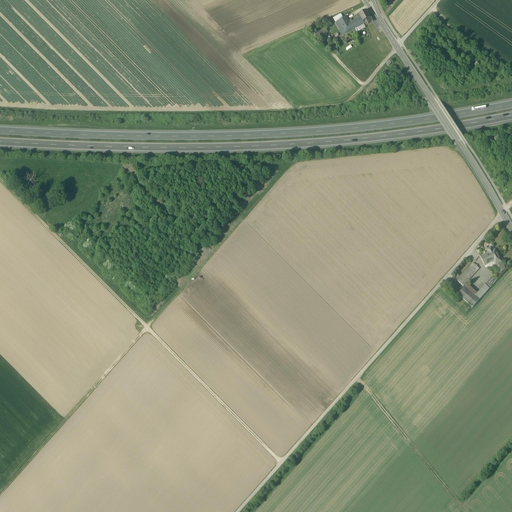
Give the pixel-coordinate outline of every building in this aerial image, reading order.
[(358,16),(359,18),(360,17),(362,22),(363,21),(369,18),(366,11),(359,15),(359,16),(358,16)] [(336,22),(338,21),(345,17),(342,13),(333,18),(336,22)] [(345,34),(353,30),(349,23),(348,21),(345,17),(338,21),(345,34)] [(364,23),(363,21),(362,22),(360,17),(359,18),(357,19),(352,22),(349,23),(353,30),(354,29),(356,28),(363,24),(364,23)] [(371,17),(369,18),(363,21),(364,23),(365,26),(372,22),(372,23),(374,22),(371,17)] [(342,36),(345,34),(338,21),(336,22),(335,23),(342,36)] [(144,63),(141,66),(145,70),(156,59),(152,55),(149,59),(143,53),(138,57),(144,63)] [(480,257),(485,266),(484,264),(486,263),(486,264),(488,264),(487,263),(494,259),(497,264),(496,264),(496,265),(502,262),(501,262),(497,254),(497,253),(494,255),(492,252),(493,252),(493,251),(491,247),(487,249),(489,253),(481,257),(480,257)] [(485,266),(486,268),(494,263),(495,265),(496,265),(496,264),(497,264),(494,259),(487,263),(488,264),(486,264),(486,263),(484,264),(485,266)] [(495,266),(499,274),(502,272),(506,270),(502,262),(496,265),(495,265),(495,266)] [(457,281),(463,286),(466,283),(479,269),(473,263),(457,281)] [(489,280),(485,285),(477,293),(476,295),(480,299),(489,289),(494,283),(489,280)] [(477,293),(466,283),(463,286),(464,287),(479,300),(480,299),(476,295),(477,293)] [(457,294),(472,308),(479,300),(464,287),(457,294)]
